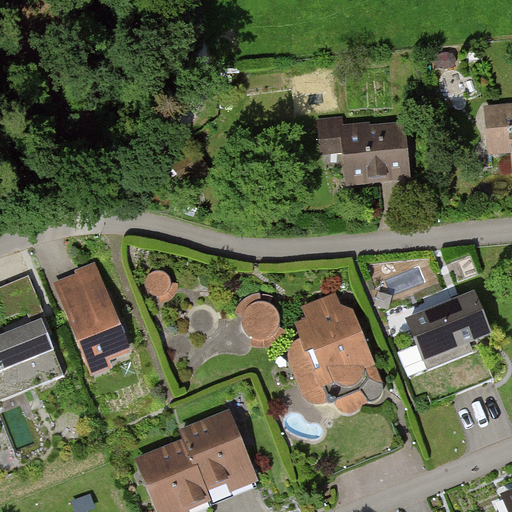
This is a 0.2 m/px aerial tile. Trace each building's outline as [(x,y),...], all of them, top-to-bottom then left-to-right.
[(511,152),(511,109),(489,112),(493,154),(511,152)] [(345,152),(349,185),(409,179),(403,128),(370,131),(369,129),(344,131),(343,121),(320,124),(323,154),(345,152)] [(195,154),(175,169),(187,185),(207,171),(195,154)] [(172,287),(172,283),(171,279),(168,276),(165,274),(161,273),(157,273),(154,274),(151,276),(148,279),(147,284),(147,288),(149,292),(152,295),(156,297),(160,297),(164,296),(168,294),(170,291),(172,287)] [(32,280),(10,288),(21,315),(43,307),(32,280)] [(106,295),(68,310),(90,365),(128,351),(106,295)] [(280,322),(279,316),(276,311),(271,307),(265,305),(262,305),(260,296),(252,298),(246,302),(241,307),(238,312),(245,316),(244,322),(245,327),(247,332),(251,336),(256,339),(262,340),(267,339),(272,337),(276,333),(279,328),(280,322)] [(475,297),(410,324),(425,361),(416,365),(433,405),(495,380),(479,339),(490,335),(475,297)] [(352,317),(341,313),(311,325),(307,331),(305,340),(308,346),(307,347),(310,354),(312,354),(318,372),(313,374),(309,380),(308,384),(308,389),(310,394),(313,398),(317,401),(321,402),(325,402),(326,403),(327,402),(328,405),(329,407),(332,407),(334,407),(335,406),(337,405),(338,406),(339,405),(341,407),(344,408),(347,409),(350,409),(354,408),(367,400),(367,396),(363,391),(368,383),(371,385),(374,385),(377,385),(379,385),(370,362),(366,351),(352,317)] [(42,322),(0,338),(0,378),(5,391),(40,377),(43,386),(64,378),(42,322)] [(182,435),(186,446),(208,498),(255,479),(229,416),(182,435)] [(186,446),(141,464),(160,511),(200,511),(212,507),(208,498),(186,446)] [(75,503),(78,511),(83,511),(95,508),(91,497),(75,503)]
